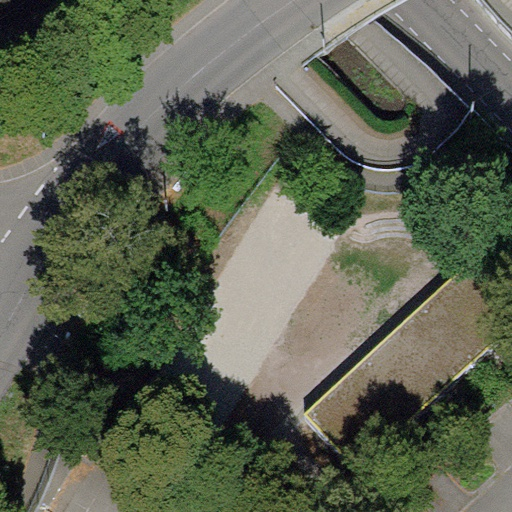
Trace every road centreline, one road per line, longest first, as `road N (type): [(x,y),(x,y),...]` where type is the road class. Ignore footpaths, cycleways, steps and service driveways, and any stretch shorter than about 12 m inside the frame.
road 1 (tertiary): [(292,0),(180,87),(54,235)]
road 2 (residential): [(421,0),(511,93)]
